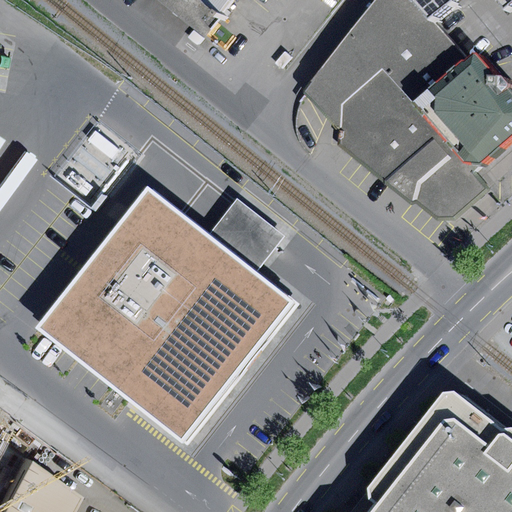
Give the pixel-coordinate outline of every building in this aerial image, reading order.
[(219,12),(204,0),(158,0),(202,34),(219,12)] [(204,0),(219,12),(228,0),(204,0)] [(376,0),(305,92),(339,129),(340,105),(382,69),(463,163),(482,164),(511,137),(511,93),(473,52),(466,59),(426,18),(408,0),(376,0)] [(511,1),(511,0),(408,0),(426,18),(448,0),(496,0),(503,9),(511,1)] [(382,69),(340,105),(339,129),(338,144),(409,202),(417,201),(437,218),(453,219),(485,189),(463,163),(382,69)] [(186,441),(295,302),(257,273),(209,235),(147,188),(38,327),(186,441)] [(237,200),(209,235),(257,273),(285,237),(237,200)] [(454,392),(444,393),(422,421),(369,489),(371,499),(376,503),(369,511),(511,511),(511,429),(502,430),(454,392)] [(0,511),(61,511),(73,489),(14,458),(0,484),(0,511)]
